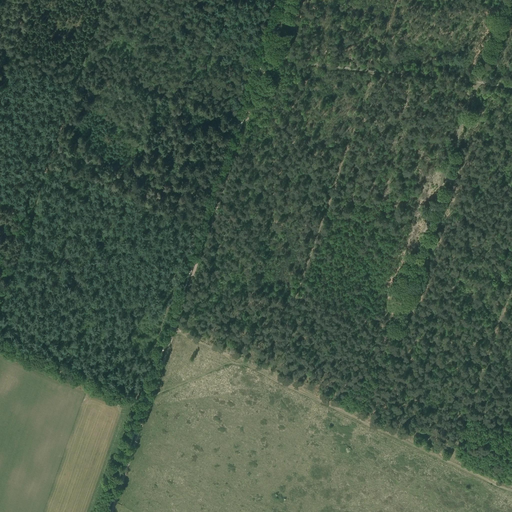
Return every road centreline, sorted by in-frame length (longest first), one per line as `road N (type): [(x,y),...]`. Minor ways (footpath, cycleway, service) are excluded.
road 1 (track): [(504,0),(357,418)]
road 2 (track): [(173,328),(511,492)]
road 3 (track): [(288,0),(173,328)]
road 4 (track): [(266,376),(373,71)]
road 5 (track): [(104,0),(0,303)]
road 6 (track): [(0,44),(248,115)]
road 7 (track): [(265,53),(511,87)]
road 8 (track): [(0,200),(190,280)]
road 9 (track): [(511,279),(450,461)]
road 10 (track): [(0,345),(146,406)]
